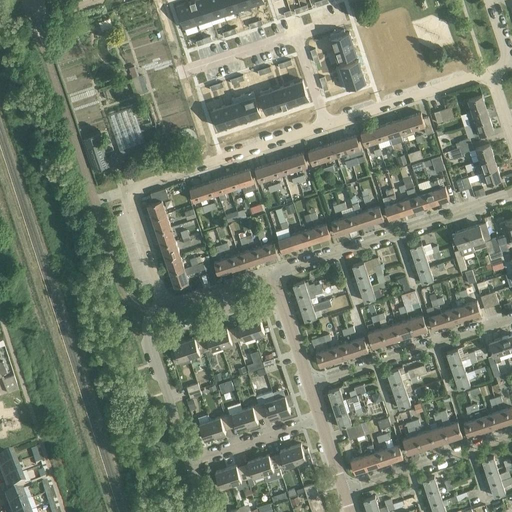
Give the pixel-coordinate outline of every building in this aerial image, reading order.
[(204,0),(196,0),(191,2),(198,23),(211,19),(204,0)] [(219,0),(204,0),(211,19),(224,15),(219,0)] [(233,0),(219,0),(224,15),(237,11),(233,0)] [(248,0),(233,0),(237,11),(250,6),(248,0)] [(191,2),(177,6),(184,28),(198,23),(191,2)] [(349,32),(331,38),(335,48),(353,42),(349,32)] [(353,42),(335,48),(338,59),(357,53),(353,42)] [(359,60),(340,66),(344,76),(362,70),(359,60)] [(362,70),(344,76),(348,87),(366,81),(362,70)] [(303,79),(292,83),(298,101),(309,98),(303,79)] [(292,83),(282,86),(288,105),(298,101),(292,83)] [(282,86),(271,90),(277,108),(288,105),(282,86)] [(271,90),(261,93),(267,111),(277,108),(271,90)] [(255,95),(244,99),(250,117),(261,113),(255,95)] [(472,111),(486,106),(482,95),(468,99),(472,111)] [(244,99),(234,102),(240,120),(250,117),(244,99)] [(234,102),(223,105),(229,124),(240,120),(234,102)] [(223,105),(213,109),(219,127),(229,124),(223,105)] [(444,120),(455,116),(452,106),(440,110),(444,120)] [(470,124),(490,118),(486,106),(472,111),(466,113),(470,124)] [(149,153),(147,149),(133,107),(109,115),(123,157),(124,161),(149,153)] [(437,122),(444,120),(440,110),(434,112),(437,122)] [(434,132),(428,116),(423,118),(421,112),(409,116),(413,129),(424,125),(426,134),(434,132)] [(414,134),(413,129),(409,116),(397,120),(402,137),(414,134)] [(474,136),(484,133),(494,130),(490,118),(470,124),(474,136)] [(392,144),(403,140),(402,137),(397,120),(385,124),(389,137),(391,144),(392,144)] [(377,141),(389,137),(385,124),(373,128),(377,141)] [(365,145),(377,141),(373,128),(361,132),(365,145)] [(98,134),(84,138),(95,171),(109,166),(115,169),(118,163),(116,156),(110,153),(107,160),(98,134)] [(415,136),(417,143),(424,140),(421,134),(415,136)] [(361,147),(360,144),(357,135),(345,139),(349,151),(361,147)] [(461,146),(471,143),(469,137),(459,140),(459,141),(461,146)] [(350,156),(349,151),(345,139),(333,143),(337,155),(338,159),(350,156)] [(325,159),(337,155),(333,143),(320,147),(325,159)] [(464,155),(463,152),(469,150),(473,148),(471,143),(461,146),(451,150),(454,158),(464,155)] [(480,160),(494,155),(490,143),(476,148),(473,148),(469,150),(473,162),(480,160)] [(391,144),(386,146),(388,152),(394,150),(392,144),(391,144)] [(312,163),(325,159),(320,147),(308,151),(312,163)] [(380,147),(374,150),(376,156),(382,154),(380,147)] [(411,161),(423,157),(420,149),(408,153),(411,161)] [(296,169),(308,165),(304,152),(291,156),(296,169)] [(435,172),(445,169),(441,155),(431,158),(435,172)] [(472,175),(479,173),(497,167),(494,155),(480,160),(473,162),(473,164),(475,169),(471,171),(472,175)] [(284,173),(296,169),(291,156),(279,160),(284,173)] [(348,167),(353,165),(351,159),(345,161),(347,167),(348,167)] [(272,177),(284,173),(279,160),(267,164),(272,177)] [(424,162),(423,161),(412,164),(414,170),(425,166),(424,162)] [(259,181),(272,177),(267,164),(255,168),(259,181)] [(329,173),(335,171),(333,165),(327,166),(329,173)] [(482,184),(487,183),(501,179),(497,167),(479,173),(482,184)] [(254,181),(253,178),(250,168),(238,172),(242,185),(254,181)] [(230,189),(242,185),(238,172),(226,176),(230,189)] [(416,195),(412,181),(410,175),(402,178),(404,184),(409,197),(413,210),(425,206),(421,194),(416,195)] [(225,190),(230,189),(226,176),(214,180),(218,193),(220,200),(227,198),(225,190)] [(462,178),(465,188),(471,186),(468,177),(462,178)] [(459,190),(465,188),(462,178),(456,180),(459,190)] [(445,186),(440,187),(438,179),(430,181),(437,202),(449,198),(445,186)] [(206,197),(218,193),(214,180),(202,184),(206,197)] [(194,200),(206,197),(202,184),(190,188),(194,200)] [(437,202),(432,186),(420,190),(421,194),(425,206),(437,202)] [(167,213),(162,199),(169,197),(166,187),(151,192),(154,202),(148,204),(153,218),(167,213)] [(389,218),(401,214),(397,201),(393,188),(385,190),(390,203),(385,205),(389,218)] [(401,214),(413,210),(409,197),(397,201),(401,214)] [(384,218),(377,198),(365,202),(367,209),(371,222),(384,218)] [(367,210),(361,211),(358,202),(352,204),(356,213),(355,213),(359,226),(371,222),(367,209),(367,210)] [(239,217),(247,215),(245,209),(238,211),(237,210),(239,217)] [(157,231),(171,227),(167,213),(153,218),(157,231)] [(348,230),(359,226),(355,213),(343,217),(348,230)] [(336,234),(348,230),(343,217),(332,221),(336,234)] [(511,218),(501,222),(505,234),(511,231),(511,218)] [(319,239),(331,235),(327,223),(315,227),(319,239)] [(484,239),(483,233),(479,224),(467,228),(472,243),(484,239)] [(161,245),(175,240),(171,227),(157,231),(161,245)] [(307,243),(319,239),(315,227),(303,231),(307,243)] [(460,247),(472,243),(467,228),(455,232),(460,247)] [(183,238),(189,236),(187,229),(181,231),(183,238)] [(295,247),(307,243),(303,231),(291,235),(295,247)] [(511,240),(511,231),(505,234),(497,237),(501,249),(495,251),(489,253),(491,259),(503,255),(509,253),(505,242),(511,240)] [(283,251),(295,247),(291,235),(279,238),(283,251)] [(185,244),(191,242),(189,236),(183,238),(185,244)] [(491,239),(495,251),(501,249),(497,237),(491,239)] [(489,253),(495,251),(491,239),(485,241),(489,253)] [(166,259),(180,254),(175,240),(161,245),(166,259)] [(278,254),(275,245),(274,241),(262,245),(266,258),(278,254)] [(422,243),(411,246),(415,258),(426,255),(422,243)] [(254,262),(266,258),(262,245),(250,249),(254,262)] [(242,266),(254,262),(250,249),(238,253),(242,266)] [(454,251),(461,270),(467,268),(460,249),(454,251)] [(230,270),(242,266),(238,253),(226,257),(230,270)] [(171,272),(185,268),(180,254),(166,259),(171,272)] [(426,255),(415,258),(419,270),(430,267),(426,255)] [(506,274),(511,271),(511,258),(505,261),(503,255),(491,259),(492,265),(505,261),(509,272),(506,273),(506,274)] [(218,274),(230,270),(226,257),(214,261),(218,274)] [(380,264),(381,264),(378,257),(353,265),(357,277),(368,273),(375,271),(381,269),(380,264)] [(206,272),(212,270),(209,260),(210,260),(210,259),(198,263),(192,265),(194,271),(200,269),(199,267),(204,265),(206,272)] [(430,267),(419,270),(423,283),(434,279),(430,267)] [(447,270),(449,276),(458,273),(456,267),(447,270)] [(185,268),(171,272),(175,286),(189,281),(185,268)] [(384,276),(383,275),(381,269),(375,271),(379,283),(385,281),(390,279),(388,274),(384,276)] [(476,281),(475,277),(474,277),(472,269),(465,271),(469,283),(476,281)] [(361,289),(372,285),(368,273),(357,277),(361,289)] [(406,276),(401,278),(405,291),(410,289),(406,276)] [(308,281),(305,282),(305,280),(294,284),(298,296),(322,288),(320,283),(315,285),(314,283),(309,285),(308,281)] [(479,283),(477,283),(478,288),(487,286),(486,280),(479,282),(479,283)] [(376,297),(374,290),(381,288),(379,283),(372,285),(361,289),(365,301),(376,297)] [(313,304),(312,304),(310,298),(324,293),(322,288),(298,296),(301,308),(313,304)] [(411,302),(418,300),(415,290),(401,295),(403,300),(405,305),(406,311),(413,309),(411,302)] [(490,292),(494,305),(499,303),(495,291),(490,292)] [(485,308),(494,305),(490,292),(481,295),(485,308)] [(433,306),(438,304),(435,293),(429,295),(433,306)] [(435,293),(438,304),(444,302),(442,296),(437,298),(435,293)] [(337,303),(335,297),(312,304),(313,304),(301,308),(305,320),(316,316),(315,311),(337,303)] [(481,313),(478,303),(477,300),(465,304),(469,317),(481,313)] [(457,321),(469,317),(465,304),(453,308),(457,321)] [(445,325),(457,321),(453,308),(441,312),(445,325)] [(433,328),(445,325),(441,312),(429,316),(433,328)] [(428,328),(425,319),(423,314),(409,319),(414,333),(428,328)] [(254,335),(255,335),(265,332),(260,316),(249,319),(254,335)] [(238,341),(254,335),(249,319),(239,323),(240,327),(234,329),(238,341)] [(414,333),(409,319),(395,323),(399,338),(414,333)] [(351,321),(346,322),(350,333),(362,329),(360,323),(353,326),(351,321)] [(385,342),(399,338),(395,323),(380,328),(385,342)] [(238,341),(234,329),(229,331),(227,327),(217,330),(222,346),(238,341)] [(373,346),(385,342),(380,328),(368,332),(373,346)] [(208,338),(202,340),(206,351),(207,356),(213,354),(211,349),(222,346),(217,330),(206,333),(208,338)] [(511,334),(501,338),(506,352),(511,350),(511,353),(511,334)] [(313,345),(326,341),(324,335),(311,339),(313,345)] [(206,351),(202,340),(197,342),(195,337),(185,341),(190,357),(206,351)] [(356,353),(368,349),(369,349),(364,337),(352,341),(356,353)] [(499,354),(506,352),(501,338),(489,342),(496,362),(501,360),(499,354)] [(475,356),(476,356),(486,352),(482,340),(480,341),(482,348),(468,353),(470,358),(475,356)] [(179,360),(190,357),(185,341),(174,344),(179,360)] [(344,357),(356,353),(352,341),(340,345),(344,357)] [(332,361),(344,357),(340,345),(328,348),(332,361)] [(320,365),(332,361),(328,348),(316,352),(320,365)] [(462,360),(461,358),(458,348),(447,352),(451,364),(462,360)] [(258,350),(251,353),(256,369),(263,367),(258,350)] [(265,367),(276,363),(274,357),(263,361),(265,367)] [(455,375),(466,372),(462,360),(451,364),(455,375)] [(278,369),(278,368),(276,363),(265,367),(267,373),(278,369)] [(410,377),(416,375),(427,372),(424,364),(408,370),(410,377)] [(494,376),(495,376),(500,374),(497,364),(491,366),(494,376)] [(401,373),(405,372),(403,366),(388,371),(392,383),(403,380),(401,373)] [(470,384),(466,372),(455,375),(459,388),(470,384)] [(14,374),(3,379),(9,393),(19,389),(14,374)] [(218,382),(220,391),(232,389),(230,379),(218,382)] [(396,395),(407,391),(403,380),(392,383),(396,395)] [(189,392),(200,388),(198,382),(187,386),(189,392)] [(357,394),(366,392),(364,384),(354,387),(355,390),(349,392),(350,397),(355,395),(357,394)] [(344,399),(343,399),(339,387),(328,391),(333,403),(344,399)] [(191,398),(200,395),(202,394),(200,388),(189,392),(191,398)] [(272,391),(256,396),(263,415),(268,413),(270,418),(280,414),(275,398),(272,391)] [(411,404),(407,391),(396,395),(400,408),(411,404)] [(376,401),(383,399),(381,392),(374,394),(376,401)] [(344,399),(333,403),(336,414),(347,411),(355,408),(353,402),(358,400),(357,394),(355,395),(350,397),(343,399),(344,399)] [(275,398),(280,414),(291,411),(285,395),(275,398)] [(257,417),(263,415),(259,404),(243,409),(248,425),(258,421),(257,417)] [(511,420),(511,407),(500,411),(504,423),(511,420)] [(237,428),(248,425),(243,409),(226,414),(230,426),(236,424),(237,428)] [(458,421),(450,424),(446,410),(440,412),(441,417),(444,426),(444,425),(448,439),(462,435),(458,421)] [(340,427),(350,424),(351,423),(347,411),(336,414),(340,427)] [(492,427),(504,423),(500,411),(488,415),(492,427)] [(208,414),(198,418),(205,439),(216,436),(210,420),(208,414)] [(225,428),(230,426),(226,414),(210,420),(216,436),(226,432),(225,428)] [(480,431),(492,427),(488,415),(476,419),(480,431)] [(381,428),(391,425),(388,417),(378,420),(381,428)] [(468,435),(480,431),(476,419),(464,423),(468,435)] [(354,428),(357,437),(365,434),(361,422),(346,427),(347,430),(354,428)] [(435,444),(448,439),(444,425),(444,426),(430,430),(435,444)] [(408,453),(422,448),(417,434),(415,426),(408,428),(411,436),(403,439),(408,453)] [(350,439),(357,437),(354,428),(347,430),(350,439)] [(422,448),(435,444),(430,430),(417,434),(422,448)] [(296,463),(297,462),(307,459),(301,443),(291,447),(296,463)] [(403,456),(400,447),(399,443),(387,447),(391,460),(403,456)] [(379,464),(375,451),(373,444),(367,445),(369,453),(363,455),(367,468),(379,464)] [(280,468),(296,463),(291,447),(280,450),(282,455),(276,456),(280,468)] [(379,464),(391,460),(387,447),(375,451),(379,464)] [(0,469),(16,463),(12,452),(0,457),(0,469)] [(280,468),(276,456),(271,458),(269,454),(258,457),(264,473),(280,468)] [(355,472),(367,468),(363,455),(351,459),(355,472)] [(498,468),(497,465),(494,456),(483,459),(487,472),(498,468)] [(248,478),(264,473),(258,457),(248,461),(249,465),(244,467),(248,478)] [(21,474),(16,463),(0,469),(0,470),(4,480),(21,474)] [(248,478),(244,467),(238,469),(237,464),(226,468),(231,484),(248,478)] [(221,487),(231,484),(226,468),(216,471),(221,487)] [(502,480),(498,468),(487,472),(491,484),(502,480)] [(25,485),(21,474),(4,480),(8,491),(25,485)] [(438,488),(434,476),(423,479),(427,492),(438,488)] [(506,492),(504,486),(511,483),(511,482),(511,476),(502,480),(491,484),(495,496),(506,492)] [(306,492),(317,488),(315,483),(304,486),(306,492)] [(308,498),(309,497),(319,494),(317,488),(306,492),(308,498)] [(443,500),(442,500),(438,488),(427,492),(432,504),(443,500)] [(6,509),(26,501),(21,490),(5,497),(7,504),(5,505),(6,509)] [(446,511),(444,505),(468,497),(466,492),(442,500),(443,500),(432,504),(434,511),(446,511)] [(364,499),(368,511),(379,508),(375,496),(364,499)] [(414,500),(405,497),(402,502),(411,506),(414,500)] [(10,511),(29,511),(30,511),(26,501),(6,509),(7,511),(9,511),(11,511),(10,511)]
